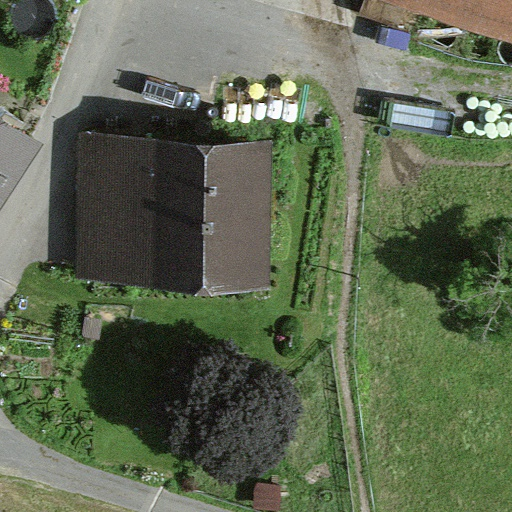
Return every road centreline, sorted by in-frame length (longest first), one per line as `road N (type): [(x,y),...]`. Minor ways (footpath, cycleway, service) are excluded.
road 1 (unclassified): [(100,0),(0,273)]
road 2 (track): [(191,511),(0,456)]
